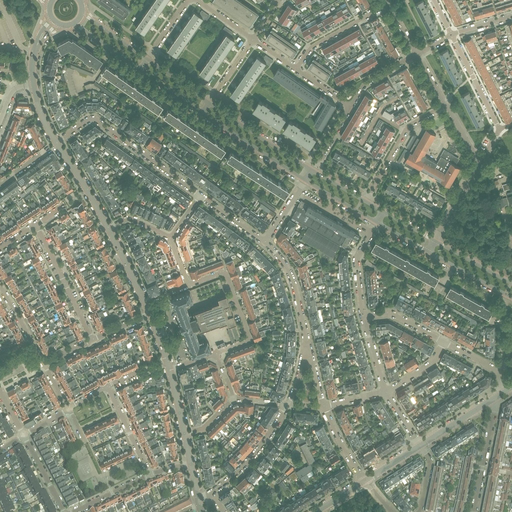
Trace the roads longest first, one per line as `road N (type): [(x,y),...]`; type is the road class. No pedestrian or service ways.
road 1 (residential): [(200,195),(96,119),(56,141)]
road 2 (residential): [(217,353),(248,337),(227,277),(188,284)]
road 3 (residential): [(92,340),(35,224)]
road 4 (residential): [(365,201),(408,125),(443,105)]
road 5 (tertiary): [(200,112),(304,180)]
road 6 (tertiary): [(310,170),(207,102)]
road 7 (residential): [(309,352),(288,268),(264,242)]
